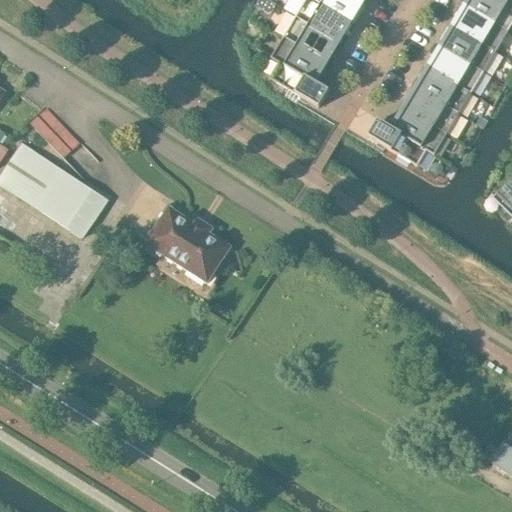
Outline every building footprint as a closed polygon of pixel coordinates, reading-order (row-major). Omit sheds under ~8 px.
[(337,43),(349,23),(310,0),(305,0),(295,18),(337,43)] [(310,0),(349,23),(361,2),(357,0),(310,0)] [(507,33),(511,25),(511,8),(498,0),(469,0),(465,8),(507,33)] [(511,0),(498,0),(511,8),(511,0)] [(495,54),(507,33),(465,8),(453,29),(495,54)] [(325,64),(337,43),(295,18),(282,39),(325,64)] [(483,74),(495,54),(453,29),(440,49),(483,74)] [(313,84),(325,64),(282,39),(270,60),(277,65),(278,64),(312,84),(313,84)] [(470,95),(483,74),(440,49),(428,70),(470,95)] [(328,93),(313,84),(312,84),(278,64),(277,65),(268,80),(318,110),(328,93)] [(458,116),(470,95),(428,70),(416,90),(458,116)] [(446,136),(458,116),(416,90),(404,111),(446,136)] [(433,158),(446,136),(404,111),(392,131),(391,132),(426,152),(425,153),(433,158)] [(392,131),(386,128),(377,122),(367,139),(416,168),(425,153),(426,152),(391,132),(392,131)] [(0,177),(0,183),(82,238),(106,201),(21,145),(0,177)] [(511,218),(511,217),(511,181),(498,195),(499,196),(503,199),(503,203),(499,207),(508,216),(511,218)] [(206,283),(227,250),(168,212),(147,246),(206,283)] [(511,449),(501,443),(497,449),(491,445),(481,458),(511,478),(511,449)]
